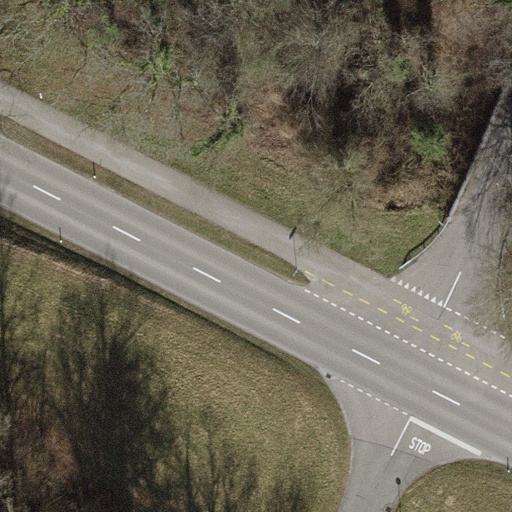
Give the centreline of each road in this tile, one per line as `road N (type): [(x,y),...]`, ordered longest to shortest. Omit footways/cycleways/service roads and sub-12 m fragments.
road 1 (tertiary): [(0,167),(421,383)]
road 2 (unclassified): [(511,152),(421,383)]
road 3 (tertiary): [(369,511),(421,383)]
